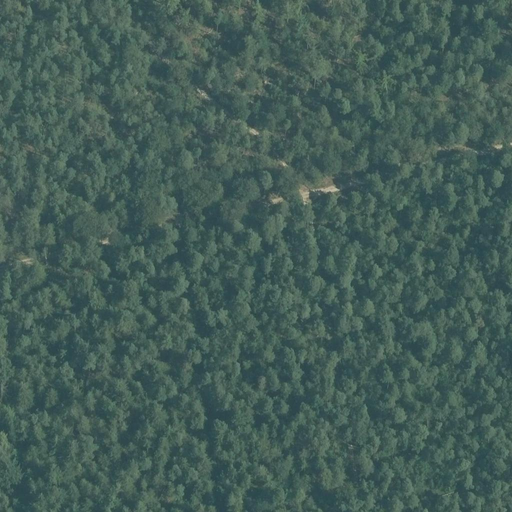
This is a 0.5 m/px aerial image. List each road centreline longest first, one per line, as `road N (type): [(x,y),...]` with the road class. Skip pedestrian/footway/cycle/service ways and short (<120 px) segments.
road 1 (track): [(126,0),(154,50),(259,136),(302,196),(0,268)]
road 2 (track): [(511,145),(302,196),(361,511)]
